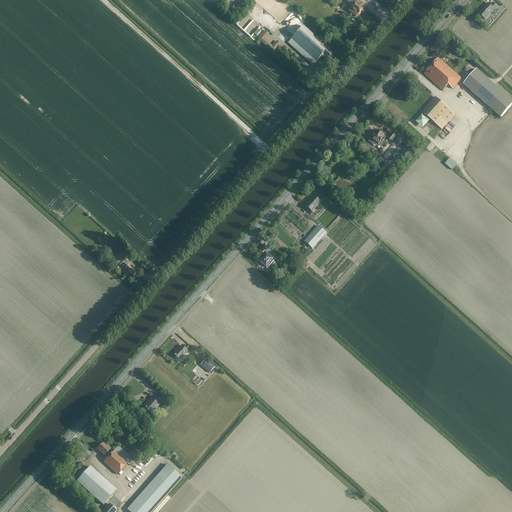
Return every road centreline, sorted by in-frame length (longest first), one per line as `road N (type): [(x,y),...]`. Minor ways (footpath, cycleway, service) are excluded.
road 1 (secondary): [(2,511),(461,0)]
road 2 (tertiary): [(0,454),(406,0)]
road 3 (track): [(511,221),(461,168),(470,136),(465,119),(404,63)]
